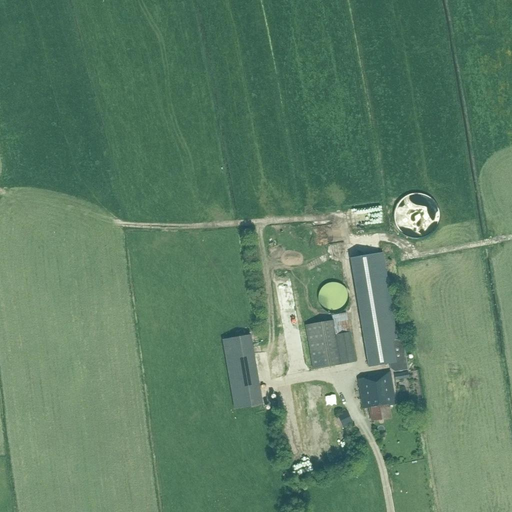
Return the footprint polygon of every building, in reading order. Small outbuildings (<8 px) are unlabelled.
[(361,336),(366,366),(388,364),(389,369),(393,372),(406,370),(401,339),(396,340),(387,289),(388,289),(381,253),(348,258),(361,336)] [(283,316),(285,325),(293,323),(291,314),(283,316)] [(349,317),(333,318),(334,338),(350,337),(349,317)] [(311,372),(355,367),(352,337),(334,339),(333,325),(306,328),(311,372)] [(250,334),(221,339),(233,410),(262,404),(250,334)] [(390,418),(388,405),(395,404),(389,371),(366,375),(367,378),(356,379),(361,409),(368,408),(370,421),(390,418)] [(319,387),(321,414),(327,413),(326,404),(330,404),(329,387),(319,387)] [(336,438),(326,439),(326,446),(337,445),(336,438)] [(307,447),(310,456),(322,451),(319,443),(307,447)]
